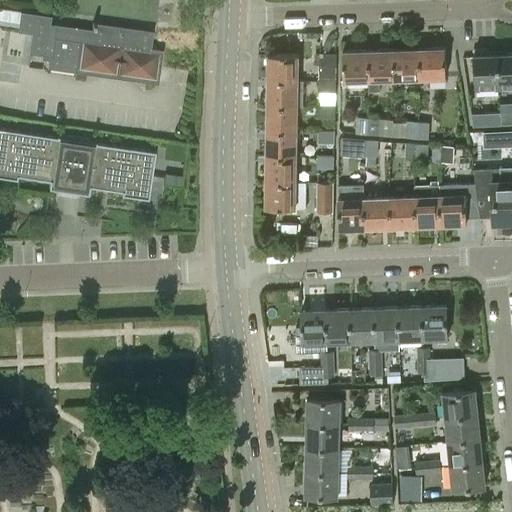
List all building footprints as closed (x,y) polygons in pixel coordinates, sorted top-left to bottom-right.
[(138,0),(137,23),(158,24),(159,0),(138,0)] [(28,54),(49,57),(50,57),(53,38),(79,42),(81,30),(48,25),(49,17),(20,13),(18,24),(32,26),(28,54)] [(50,57),(49,57),(47,69),(156,84),(161,51),(149,50),(151,32),(92,24),(91,32),(81,30),(79,42),(53,38),(50,57)] [(419,48),(419,78),(446,77),(445,47),(419,48)] [(419,48),(393,49),(394,79),(419,78),(419,48)] [(393,49),(368,50),(369,80),(368,93),(379,93),(380,79),(394,79),(393,49)] [(343,80),(369,80),(368,50),(342,51),(343,80)] [(511,52),(498,53),(499,90),(511,89),(511,52)] [(475,91),(499,90),(498,53),(473,54),(475,91)] [(267,80),(296,81),(297,56),(267,55),(267,80)] [(319,82),(335,82),(336,58),(320,58),(319,82)] [(267,80),(266,106),(296,106),(296,81),(267,80)] [(335,94),(335,82),(319,82),(319,94),(335,94)] [(266,106),(266,132),(295,133),(296,106),(266,106)] [(319,119),(325,119),(335,120),(335,108),(319,107),(319,119)] [(501,111),(471,113),(473,125),(501,124),(501,116),(501,111)] [(501,124),(501,126),(511,125),(511,115),(501,116),(501,124)] [(353,135),(365,136),(366,120),(354,119),(353,135)] [(366,120),(365,136),(377,136),(378,120),(366,120)] [(405,138),(417,139),(417,123),(405,122),(405,138)] [(417,123),(417,139),(429,140),(429,124),(417,123)] [(127,149),(94,144),(95,143),(55,137),(55,138),(0,129),(0,178),(15,180),(15,177),(48,182),(47,189),(86,195),(88,187),(120,192),(119,195),(146,199),(154,153),(127,149)] [(511,129),(483,131),(484,146),(511,144),(511,129)] [(266,132),(265,156),(295,157),(295,133),(266,132)] [(334,146),(334,134),(318,133),(318,145),(334,146)] [(353,155),(365,156),(365,140),(353,139),(353,155)] [(365,140),(365,156),(364,167),(376,167),(377,140),(365,140)] [(403,158),(415,159),(417,143),(405,142),(403,158)] [(417,143),(415,159),(427,160),(428,144),(417,143)] [(454,163),(454,146),(441,145),(441,162),(454,163)] [(265,156),(265,182),(295,183),(295,157),(265,156)] [(333,170),(334,158),(318,158),(317,170),(333,170)] [(474,169),(476,184),(478,199),(492,199),(492,223),(511,221),(511,180),(502,180),(501,168),(474,169)] [(294,208),(295,183),(265,182),(264,208),(294,208)] [(332,213),(333,184),(317,183),(316,212),(332,213)] [(464,194),(439,195),(440,224),(465,223),(465,211),(480,211),(478,199),(476,184),(464,184),(464,194)] [(413,193),(413,196),(414,225),(440,224),(439,195),(439,185),(414,186),(413,193)] [(413,196),(388,197),(389,226),(414,225),(413,196)] [(388,197),(363,198),(364,226),(389,226),(388,197)] [(338,227),(364,226),(363,198),(337,198),(338,227)] [(421,307),(422,339),(446,339),(445,306),(421,307)] [(397,307),(373,308),(374,341),(374,351),(380,350),(398,350),(398,340),(397,307)] [(421,307),(397,307),(398,340),(422,339),(421,307)] [(326,309),(327,342),(350,341),(349,308),(326,309)] [(350,341),(374,341),(373,308),(349,308),(350,341)] [(322,352),(322,366),(334,365),(333,352),(327,352),(327,342),(326,309),(302,309),(303,353),(322,352)] [(431,360),(431,359),(430,359),(429,347),(418,348),(418,361),(431,360)] [(380,350),(374,351),(369,351),(369,363),(380,363),(380,350)] [(441,359),(431,359),(431,360),(418,361),(419,373),(424,373),(424,379),(442,378),(441,359)] [(380,363),(369,363),(369,376),(380,376),(380,363)] [(323,378),(329,377),(334,377),(334,365),(322,366),(323,378)] [(329,383),(329,377),(323,378),(322,366),(300,366),(300,384),(329,383)] [(399,382),(398,371),(387,371),(387,382),(399,382)] [(444,419),(477,415),(474,390),(442,394),(444,419)] [(307,423),(339,424),(340,399),(308,399),(307,423)] [(348,424),(361,425),(361,414),(348,413),(348,424)] [(435,413),(422,415),(423,425),(436,424),(435,413)] [(361,414),(361,425),(387,425),(387,415),(361,414)] [(422,415),(410,416),(411,427),(423,425),(422,415)] [(444,419),(447,442),(479,438),(477,415),(444,419)] [(396,428),(411,427),(410,416),(395,418),(396,428)] [(307,423),(306,447),(338,448),(339,424),(307,423)] [(447,442),(449,465),(482,462),(479,438),(447,442)] [(412,468),(411,444),(397,444),(398,469),(412,468)] [(306,447),(305,471),(338,472),(338,448),(306,447)] [(381,451),(381,459),(390,460),(390,447),(381,447),(381,451)] [(428,463),(429,474),(442,472),(441,462),(428,463)] [(485,486),(482,462),(449,465),(452,489),(485,486)] [(416,475),(429,474),(428,463),(415,465),(416,475)] [(347,477),(360,478),(361,467),(347,467),(347,477)] [(361,467),(360,478),(373,478),(374,468),(361,467)] [(337,496),(338,472),(305,471),(305,495),(337,496)] [(422,501),(423,476),(401,476),(401,501),(422,501)] [(392,484),(371,485),(372,504),(393,503),(392,484)]
